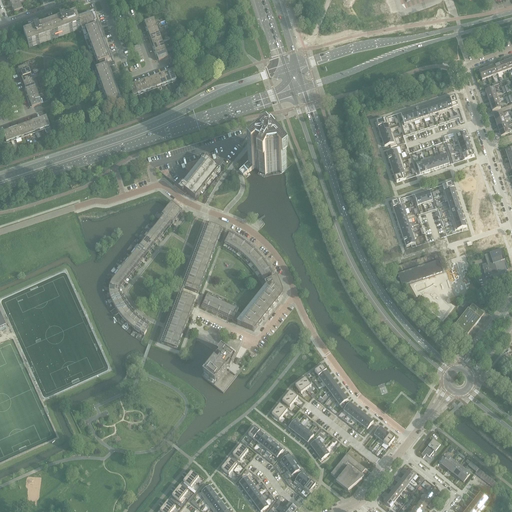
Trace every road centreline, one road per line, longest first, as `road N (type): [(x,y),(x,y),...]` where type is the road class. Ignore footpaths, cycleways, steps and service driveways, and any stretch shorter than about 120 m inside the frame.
road 1 (secondary): [(291,92),(364,283),(447,375)]
road 2 (secondary): [(453,369),(412,332),(372,278),(303,88)]
road 3 (primary): [(511,12),(296,64)]
road 4 (primary): [(303,88),(511,19)]
road 5 (residential): [(295,293),(360,397),(411,439)]
road 6 (residential): [(155,185),(248,229),(268,246),(295,293)]
road 7 (unclassified): [(0,231),(155,185)]
road 8 (primary): [(16,176),(158,127)]
road 9 (primary): [(284,69),(223,90),(158,127)]
road 10 (primary): [(158,127),(187,126),(291,92)]
road 11 (residential): [(295,293),(257,340),(198,313)]
